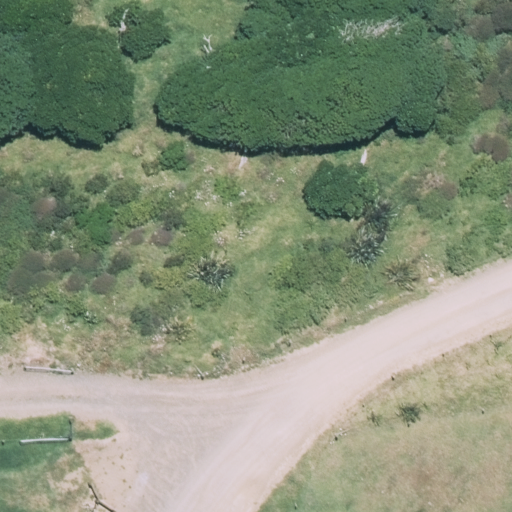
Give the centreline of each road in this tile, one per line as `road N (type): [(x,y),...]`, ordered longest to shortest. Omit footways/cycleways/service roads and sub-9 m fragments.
road 1 (track): [(295,406),(0,398)]
road 2 (track): [(511,284),(423,323),(295,406)]
road 3 (track): [(209,511),(295,406)]
